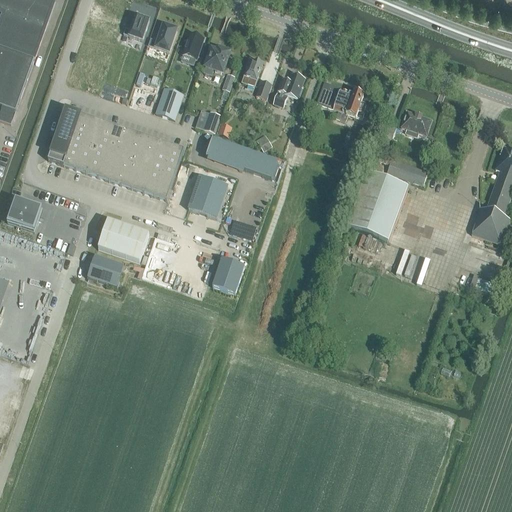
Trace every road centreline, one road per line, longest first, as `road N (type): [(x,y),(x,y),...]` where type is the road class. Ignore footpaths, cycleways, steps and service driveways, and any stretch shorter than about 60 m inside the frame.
road 1 (unclassified): [(511,101),(225,0)]
road 2 (unclassified): [(98,199),(0,486)]
road 3 (unclassified): [(56,89),(27,174),(98,199)]
road 4 (primary): [(362,0),(511,56)]
road 5 (unclassified): [(56,89),(188,136)]
road 6 (primary): [(511,47),(386,0)]
road 7 (unclassified): [(98,199),(221,241)]
